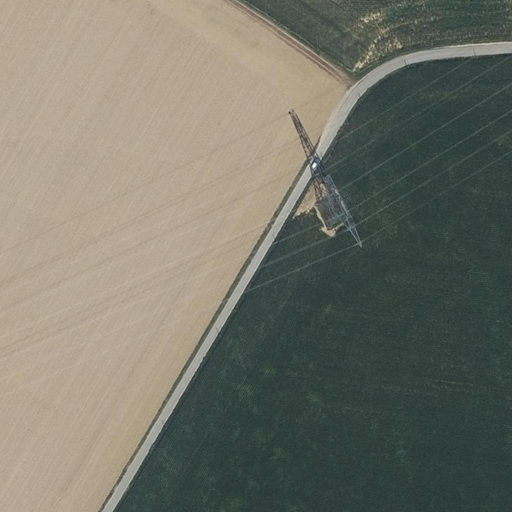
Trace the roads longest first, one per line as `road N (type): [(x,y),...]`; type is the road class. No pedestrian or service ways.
road 1 (unclassified): [(107,511),(352,95),(407,59),(511,49)]
road 2 (track): [(359,89),(229,0)]
